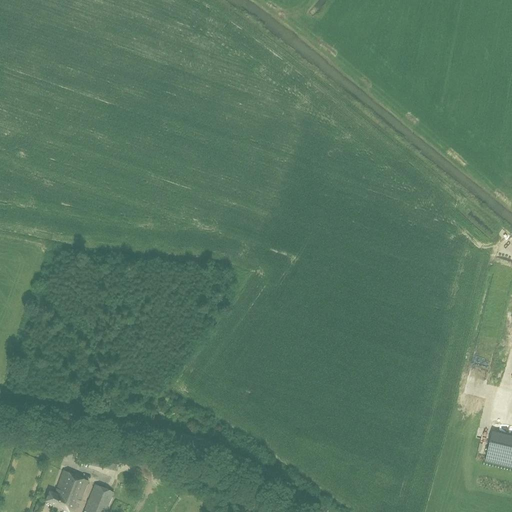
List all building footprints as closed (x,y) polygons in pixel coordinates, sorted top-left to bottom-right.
[(503,319),(511,278),(511,273),(497,270),(487,316),(503,319)] [(491,379),(501,381),(505,354),(498,353),(499,350),(505,351),(507,338),(499,337),(491,379)] [(472,379),(469,391),(485,395),(488,383),(472,379)] [(511,468),(511,444),(491,439),(486,462),(511,468)] [(119,463),(148,469),(150,458),(121,451),(119,463)] [(109,462),(118,461),(117,453),(109,454),(109,462)] [(49,492),(46,501),(72,511),(76,511),(88,481),(64,472),(55,494),(49,492)] [(83,511),(105,511),(114,492),(95,485),(83,511)]
